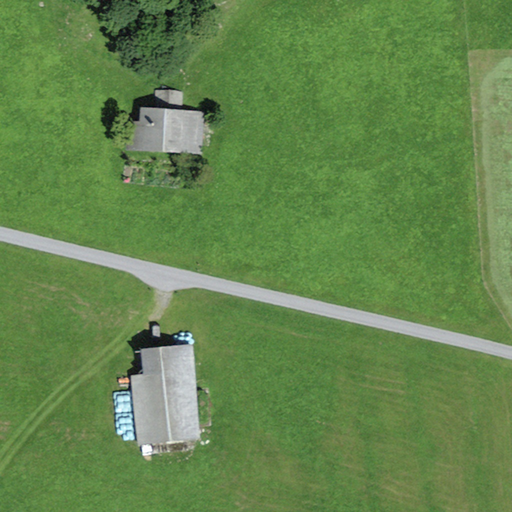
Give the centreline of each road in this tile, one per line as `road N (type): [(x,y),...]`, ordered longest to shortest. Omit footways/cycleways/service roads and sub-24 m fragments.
road 1 (unclassified): [(0,231),(511,353)]
road 2 (track): [(174,274),(153,313),(0,448)]
